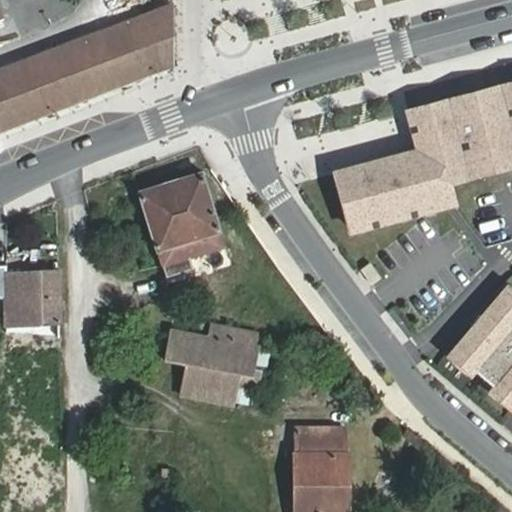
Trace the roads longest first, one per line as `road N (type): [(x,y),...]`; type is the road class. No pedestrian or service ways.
road 1 (residential): [(220,98),(282,220),(368,344),(511,475)]
road 2 (secondary): [(220,98),(511,15)]
road 3 (secondary): [(0,188),(220,98)]
